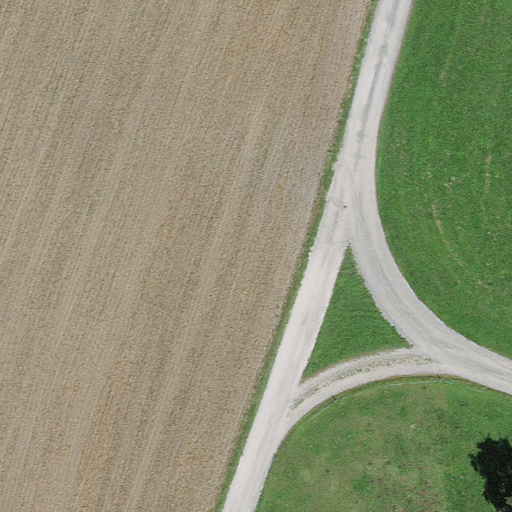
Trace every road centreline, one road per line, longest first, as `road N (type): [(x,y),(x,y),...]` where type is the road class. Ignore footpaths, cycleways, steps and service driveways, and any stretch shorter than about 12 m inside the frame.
road 1 (track): [(338,211),(232,511)]
road 2 (track): [(511,385),(456,371),(338,211)]
road 3 (track): [(393,0),(338,211)]
road 4 (track): [(456,371),(277,398)]
